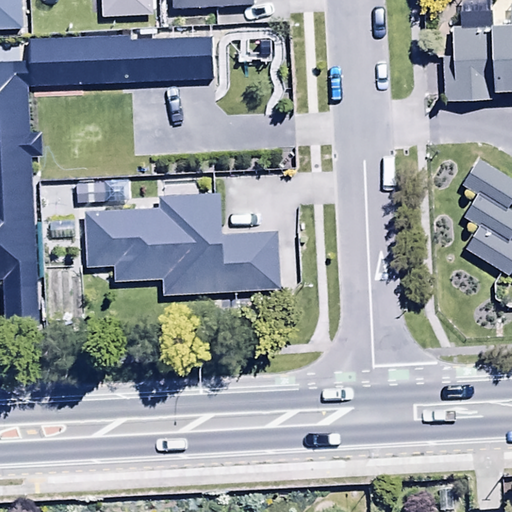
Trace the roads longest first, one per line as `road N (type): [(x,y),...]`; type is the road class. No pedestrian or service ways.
road 1 (residential): [(356,0),(379,407)]
road 2 (trunk): [(0,434),(317,419),(379,407)]
road 3 (trunk): [(379,407),(511,402)]
